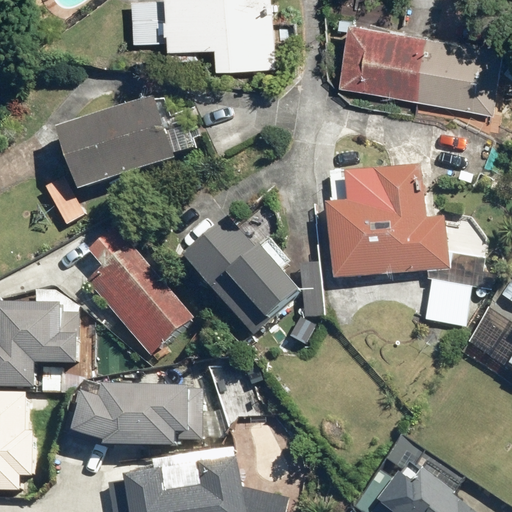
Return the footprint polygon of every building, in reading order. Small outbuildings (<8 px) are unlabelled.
[(217,52),(217,72),(279,72),(278,0),(168,0),(169,52),(217,52)] [(164,44),(165,3),(134,2),(133,43),(164,44)] [(502,92),(511,93),(511,63),(507,63),(510,51),(354,22),(342,90),(497,119),(502,92)] [(58,124),(78,187),(177,155),(157,92),(58,124)] [(334,280),(450,275),(450,251),(462,250),(461,224),(448,225),(448,222),(426,223),(424,173),(330,176),(334,280)] [(235,218),(185,261),(251,338),(302,295),(235,218)] [(199,322),(136,243),(125,229),(91,257),(102,271),(87,283),(150,361),(199,322)] [(324,317),(321,265),(303,266),(306,318),(324,317)] [(477,289),(435,283),(429,323),(470,329),(477,289)] [(0,391),(37,393),(38,371),(77,372),(78,346),(81,346),(82,320),(63,319),(64,312),(40,311),(0,310),(0,391)] [(253,375),(217,388),(232,428),(267,415),(253,375)] [(72,439),(104,447),(104,453),(179,454),(179,440),(202,440),(203,396),(106,394),(105,405),(82,399),(72,439)] [(34,485),(37,442),(0,439),(0,497),(23,499),(24,485),(34,485)] [(289,511),(292,502),(244,490),(239,461),(125,481),(125,483),(109,486),(113,511),(289,511)] [(472,511),(426,476),(417,488),(404,478),(380,510),(382,511),(472,511)]
